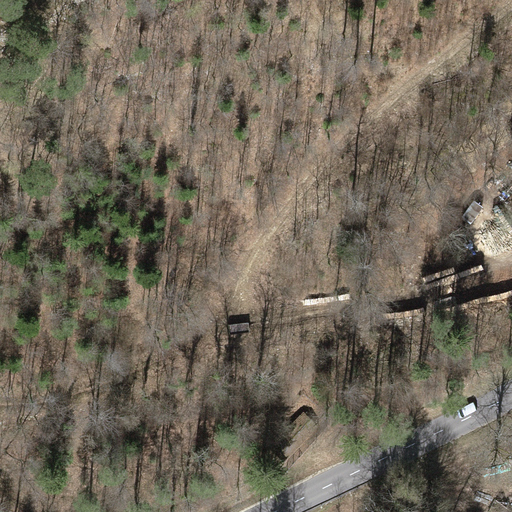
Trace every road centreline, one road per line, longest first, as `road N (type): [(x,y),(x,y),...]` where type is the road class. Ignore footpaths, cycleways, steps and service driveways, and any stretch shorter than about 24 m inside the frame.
road 1 (track): [(511,267),(98,380),(0,382)]
road 2 (track): [(217,343),(270,219),(398,77),(511,1)]
road 3 (tertiary): [(273,511),(511,393)]
